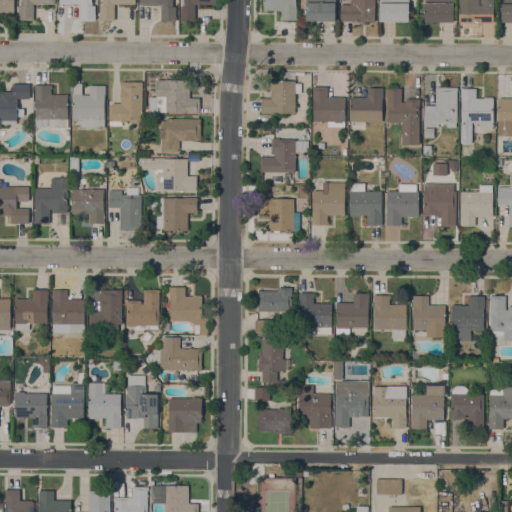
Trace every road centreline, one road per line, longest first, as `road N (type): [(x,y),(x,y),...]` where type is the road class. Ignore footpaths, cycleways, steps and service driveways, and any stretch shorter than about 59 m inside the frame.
road 1 (tertiary): [(221,511),(237,0)]
road 2 (residential): [(511,260),(0,256)]
road 3 (residential): [(511,54),(0,51)]
road 4 (residential): [(511,460),(223,459)]
road 5 (residential): [(223,459),(0,458)]
